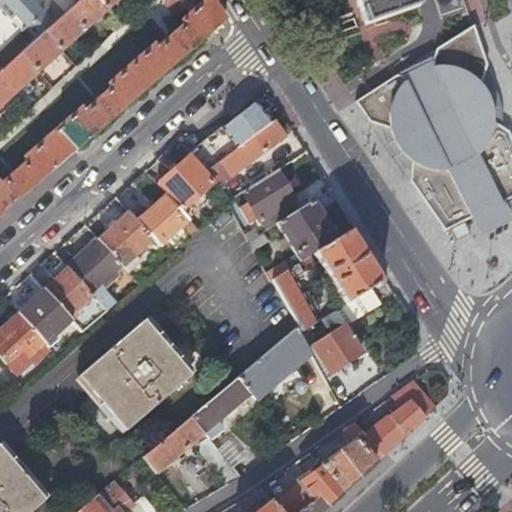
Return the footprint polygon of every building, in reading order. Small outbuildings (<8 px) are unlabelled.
[(25,29),(42,14),(28,0),(0,0),(0,10),(8,19),(13,15),(25,29)] [(2,185),(0,186),(0,224),(151,90),(226,23),(211,0),(176,0),(190,17),(180,25),(184,29),(160,51),(156,47),(109,89),(112,94),(88,116),(84,111),(27,163),(30,167),(5,189),(2,185)] [(68,11),(85,30),(108,9),(99,0),(80,0),(75,5),(68,11)] [(99,0),(108,9),(117,0),(99,0)] [(354,0),(364,26),(416,8),(413,0),(354,0)] [(45,32),(62,51),(85,30),(68,11),(45,32)] [(475,26),(355,99),(357,101),(370,119),(381,123),(391,126),(395,138),(398,143),(403,149),(413,158),(412,168),(412,179),(448,229),(475,215),(470,205),(485,198),(499,191),(504,202),(511,197),(511,132),(511,131),(504,126),(496,121),(488,103),(481,85),(485,75),(489,65),(475,26)] [(22,53),(39,72),(62,51),(45,32),(22,53)] [(74,82),(85,94),(121,61),(110,49),(74,82)] [(1,72),(0,72),(0,76),(14,93),(15,94),(39,72),(22,53),(1,72)] [(485,75),(481,85),(488,103),(496,121),(504,126),(502,114),(499,103),(495,92),(491,83),(485,75)] [(0,76),(0,106),(14,93),(0,76)] [(224,128),(223,126),(195,149),(207,171),(271,122),(256,102),(224,128)] [(271,122),(207,171),(217,188),(283,138),(272,121),(271,122)] [(391,126),(381,123),(383,131),(385,138),(388,144),(391,150),(400,159),(405,164),(412,168),(413,158),(403,149),(398,143),(395,138),(391,126)] [(198,159),(193,154),(157,186),(166,196),(167,197),(181,212),(212,184),(194,164),(198,159)] [(294,202),(276,170),(241,192),(248,203),(239,209),(249,225),(258,220),(260,223),(294,202)] [(128,214),(136,223),(147,213),(126,190),(115,200),(128,214)] [(470,205),(475,215),(482,230),(511,217),(504,202),(499,191),(485,198),(470,205)] [(191,239),(199,232),(181,212),(167,197),(166,196),(147,213),(136,223),(152,241),(157,247),(180,227),(191,239)] [(294,202),(260,223),(265,231),(276,224),(299,210),(294,202)] [(336,240),(312,202),(299,210),(276,224),(300,263),(315,253),(336,240)] [(152,241),(136,223),(128,214),(97,241),(122,268),(134,258),(152,241)] [(354,229),(336,240),(315,253),(346,305),(370,289),(385,279),(381,273),(354,229)] [(244,236),(247,242),(257,236),(254,230),(244,236)] [(100,287),(122,268),(97,241),(67,269),(68,270),(106,312),(116,304),(100,287)] [(134,258),(122,268),(126,273),(138,262),(134,258)] [(304,275),(297,264),(272,280),(301,333),(318,323),(295,281),(304,275)] [(44,292),(72,323),(81,334),(106,312),(68,270),(44,292)] [(370,289),(346,305),(356,321),(380,305),(370,289)] [(54,338),(72,323),(44,292),(17,315),(48,350),(58,341),(54,338)] [(31,363),(34,366),(50,352),(48,350),(17,315),(0,330),(0,357),(17,375),(31,363)] [(79,378),(127,432),(192,376),(145,321),(79,378)] [(343,327),(312,348),(330,374),(361,354),(343,327)] [(310,354),(296,329),(235,380),(249,395),(254,401),(310,354)] [(249,395),(235,380),(190,418),(207,439),(220,427),(217,422),(249,395)] [(388,417),(364,435),(382,457),(405,436),(435,409),(412,382),(391,397),(400,408),(388,417)] [(207,439),(190,418),(142,458),(155,474),(198,438),(202,443),(197,447),(205,458),(216,449),(207,439)] [(364,435),(355,423),(343,431),(352,443),(320,467),(342,494),(382,457),(364,435)] [(0,511),(32,511),(46,501),(0,448),(0,511)] [(226,486),(241,478),(223,457),(211,466),(226,486)] [(342,494),(320,467),(319,466),(298,483),(312,500),(316,496),(327,508),(342,494)] [(147,511),(138,502),(133,506),(113,483),(103,491),(116,507),(120,511),(147,511)] [(304,506),(312,500),(298,483),(290,489),(304,506)] [(322,511),(327,508),(316,496),(312,500),(304,506),(296,511),(322,511)] [(280,511),(283,511),(272,499),(271,501),(280,511)] [(120,511),(116,507),(110,511),(100,511),(91,501),(78,511),(120,511)] [(280,511),(271,501),(257,511),(280,511)]
